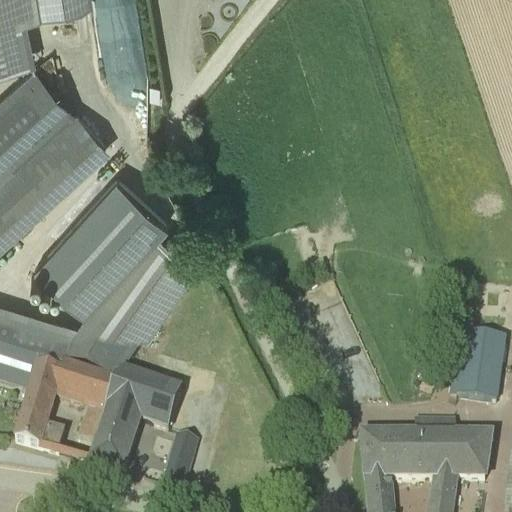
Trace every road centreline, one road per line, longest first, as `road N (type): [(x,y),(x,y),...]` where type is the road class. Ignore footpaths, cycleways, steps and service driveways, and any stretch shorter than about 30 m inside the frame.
road 1 (unclassified): [(342,511),(174,141),(183,107),(271,0)]
road 2 (unclassified): [(176,511),(0,477)]
